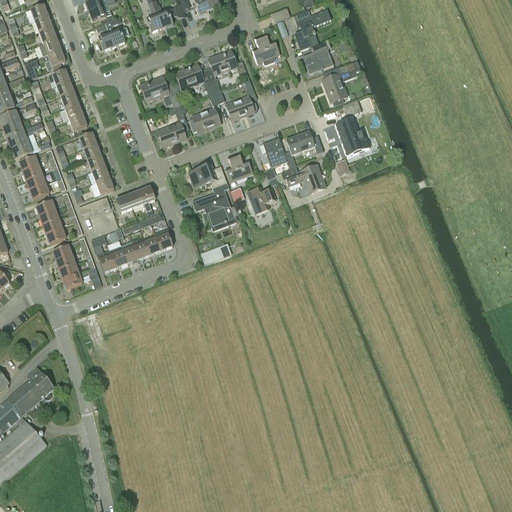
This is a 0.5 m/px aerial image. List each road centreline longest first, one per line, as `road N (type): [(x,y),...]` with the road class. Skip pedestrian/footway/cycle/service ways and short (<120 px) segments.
road 1 (residential): [(54,316),(182,265),(155,172)]
road 2 (tertiary): [(106,511),(54,316)]
road 3 (residential): [(118,79),(237,29),(245,19),(240,0)]
road 4 (residential): [(155,172),(275,126)]
